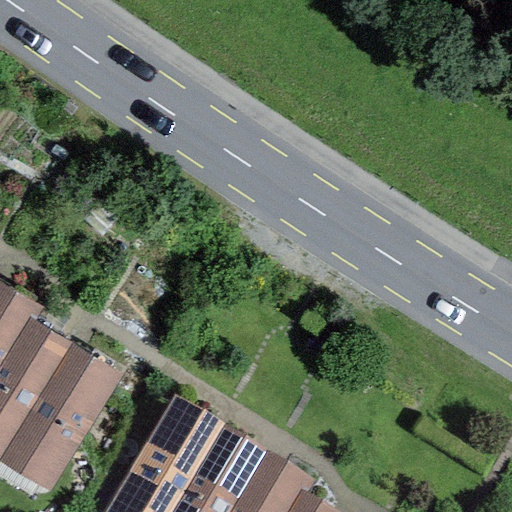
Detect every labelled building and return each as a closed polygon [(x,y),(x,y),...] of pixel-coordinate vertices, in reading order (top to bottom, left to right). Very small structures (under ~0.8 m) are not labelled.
[(0,265),(0,377),(43,304),(50,308),(59,293),(3,260),(0,265)] [(0,435),(24,449),(92,333),(50,308),(43,304),(0,377),(0,435)] [(82,483),(150,367),(92,333),(24,449),(82,483)] [(176,511),(218,444),(176,418),(117,511),(176,511)] [(234,511),(261,470),(218,444),(176,511),(234,511)] [(304,497),(261,470),(234,511),(294,511),(296,509),(304,497)]
